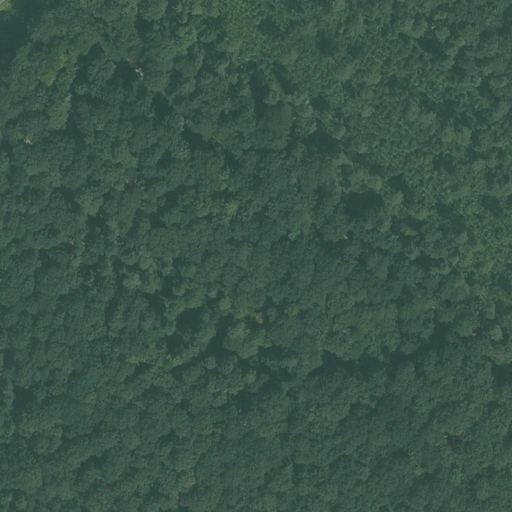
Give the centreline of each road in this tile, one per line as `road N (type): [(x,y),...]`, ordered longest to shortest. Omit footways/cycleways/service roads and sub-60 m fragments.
road 1 (track): [(62,0),(511,362)]
road 2 (track): [(0,336),(10,343),(7,466),(65,511)]
